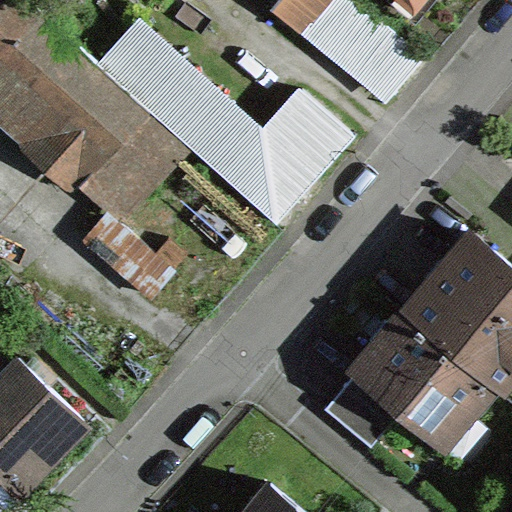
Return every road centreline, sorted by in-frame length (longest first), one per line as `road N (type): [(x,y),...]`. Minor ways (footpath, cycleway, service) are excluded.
road 1 (residential): [(511,45),(238,360)]
road 2 (residential): [(238,360),(424,511)]
road 3 (residential): [(238,360),(94,511)]
